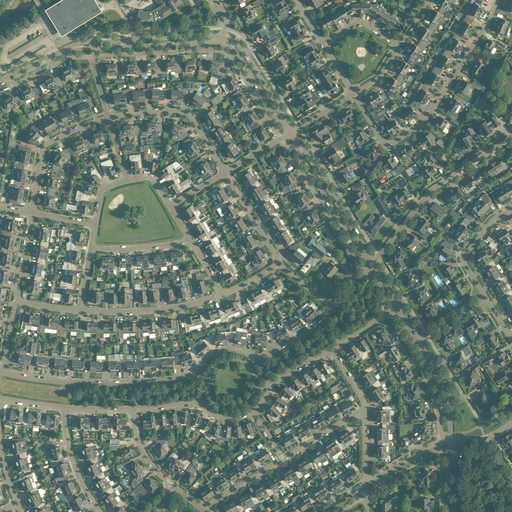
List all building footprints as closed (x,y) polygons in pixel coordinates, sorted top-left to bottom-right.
[(102,12),(101,12),(94,0),(61,0),(50,8),(52,12),(51,13),(53,16),(54,15),(64,31),(72,26),(74,29),(102,12)] [(182,3),(180,0),(121,0),(124,4),(130,0),(155,0),(160,7),(152,12),(150,12),(143,12),(143,10),(139,10),(139,15),(137,15),(138,24),(153,23),(161,23),(160,17),(161,17),(162,18),(174,11),(175,11),(177,10),(176,7),(182,3)] [(269,0),(271,3),(272,2),(276,8),(285,2),(284,0),(269,0)] [(310,0),(308,2),(310,6),(314,4),(316,8),(323,4),(320,0),(310,0)] [(368,12),(370,4),(371,0),(368,0),(366,0),(364,1),(360,1),(360,4),(360,13),(363,13),(363,12),(368,12)] [(446,0),(440,0),(439,3),(443,4),(441,8),(447,12),(451,6),(448,4),(450,2),(446,0)] [(470,4),(469,6),(471,7),(473,8),(473,9),(481,13),(482,13),(484,9),(484,8),(480,6),(482,1),(479,0),(474,0),(472,5),(470,4)] [(287,5),(285,2),(276,8),(280,15),(277,17),(279,21),(288,16),(286,12),(285,10),(288,8),(286,6),(287,5)] [(353,12),(351,4),(350,2),(348,2),(343,5),(342,7),(343,9),(347,16),(353,12)] [(378,9),(380,6),(380,5),(377,3),(376,4),(375,4),(374,4),(373,4),(372,5),(370,4),(368,12),(374,16),(378,9)] [(360,13),(360,4),(351,4),(353,12),(358,12),(358,13),(360,13)] [(380,19),(384,13),(381,11),(383,8),(380,6),(378,9),(374,16),(376,17),(380,19)] [(473,8),(471,7),(466,16),(473,20),(475,16),(479,18),(481,13),(473,9),(473,8)] [(443,18),(447,12),(441,8),(438,12),(435,10),(432,15),(440,19),(441,17),(443,18)] [(343,9),(337,13),(341,19),(347,16),(343,9)] [(248,10),(247,10),(243,13),(244,15),(243,16),(243,17),(242,18),(244,21),(245,20),(246,22),(249,20),(250,19),(252,18),(253,19),(255,17),(251,10),(249,11),(248,10)] [(341,19),(337,13),(331,17),(334,23),(335,23),(337,22),(341,19)] [(386,23),(390,16),(390,17),(384,13),(380,19),(386,23),(387,23),(386,23)] [(445,22),(440,20),(440,19),(432,15),(429,19),(433,22),(430,25),(437,29),(440,24),(443,26),(443,25),(445,22)] [(334,23),(330,16),(324,20),(320,23),(324,28),(327,27),(326,26),(327,25),(328,26),(334,23)] [(397,20),(393,17),(390,16),(386,23),(387,23),(393,26),(394,25),(395,26),(394,27),(397,28),(400,23),(396,20),(397,20)] [(470,24),(473,20),(466,16),(466,17),(463,23),(465,24),(463,27),(471,31),(474,27),(470,24)] [(509,21),(508,21),(503,19),(502,22),(501,22),(499,26),(496,31),(503,34),(502,35),(506,36),(509,27),(507,26),(509,21)] [(301,28),(299,24),(298,25),(296,21),(291,24),(289,20),(282,25),(286,32),(291,29),(293,33),(301,28)] [(261,25),(256,28),(252,31),(252,32),(252,33),(253,35),(254,36),(255,36),(257,35),(259,38),(264,34),(266,33),(265,30),(264,31),(261,25)] [(433,35),(437,29),(430,25),(428,29),(424,27),(421,32),(429,36),(431,34),(433,35)] [(468,36),(471,31),(463,27),(462,29),(460,28),(456,34),(462,38),(465,34),(468,36)] [(303,31),(301,28),(293,33),(295,36),(294,37),(294,39),(292,40),(295,46),(302,42),(300,38),(305,35),(302,32),(303,31)] [(269,38),(277,33),(274,29),(267,34),(269,38)] [(429,36),(421,32),(418,36),(422,38),(420,42),(426,46),(430,40),(428,39),(429,36)] [(460,41),(462,38),(456,34),(452,40),(451,39),(450,39),(449,41),(453,43),(453,44),(460,48),(463,44),(460,41)] [(278,39),(276,36),(269,41),(271,44),(278,39)] [(502,52),(506,46),(498,41),(497,44),(491,40),(488,44),(487,43),(487,44),(486,44),(485,44),(484,44),(484,45),(484,46),(484,47),(485,47),(484,48),(487,50),(488,50),(491,52),(494,48),(493,48),(494,46),(496,48),(502,52)] [(422,52),(426,46),(420,42),(417,46),(414,44),(411,48),(411,49),(418,53),(420,51),(422,52)] [(268,44),(268,45),(263,47),(266,52),(265,52),(267,56),(268,56),(269,57),(271,56),(271,57),(274,55),(274,54),(273,51),(275,50),(272,45),(270,46),(269,46),(268,44)] [(458,53),(460,48),(453,44),(451,46),(449,45),(446,49),(445,51),(452,55),(454,51),(458,53)] [(313,48),(312,47),(309,49),(307,46),(302,49),(299,51),(302,56),(304,56),(306,55),(308,59),(315,54),(314,52),(315,51),(314,51),(314,50),(313,48)] [(419,57),(422,59),(423,56),(418,53),(411,49),(411,48),(410,48),(408,52),(408,53),(411,55),(409,59),(418,65),(419,62),(417,61),(419,57)] [(449,58),(452,55),(445,51),(441,57),(444,58),(442,61),(450,65),(453,61),(449,58)] [(276,64),(273,66),(276,71),(278,70),(280,74),(284,72),(284,71),(283,70),(284,69),(285,68),(283,65),(286,63),(285,61),(289,59),(293,56),(290,52),(290,53),(289,52),(286,54),(282,56),(278,59),(280,62),(276,64)] [(320,60),(319,59),(320,58),(318,56),(317,56),(315,54),(308,59),(310,62),(308,63),(308,65),(312,72),(315,70),(320,67),(317,62),(320,60)] [(450,65),(442,61),(437,58),(436,60),(438,62),(435,68),(441,72),(443,68),(447,70),(450,65)] [(408,70),(409,68),(412,69),(413,67),(415,68),(418,65),(409,59),(407,63),(403,61),(400,65),(400,66),(408,70)] [(191,61),(189,61),(185,61),(185,68),(185,72),(190,72),(190,70),(195,70),(195,64),(196,64),(195,60),(191,60),(191,61)] [(166,74),(166,71),(171,71),(170,61),(167,62),(165,62),(165,64),(160,65),(161,73),(161,76),(167,76),(166,74)] [(175,62),(173,62),(173,61),(170,61),(171,71),(175,71),(176,73),(181,72),(180,64),(176,64),(175,62)] [(213,72),(216,62),(213,61),(213,62),(211,61),(210,63),(205,62),(202,70),(207,72),(208,70),(213,72)] [(495,70),(497,66),(488,61),(485,65),(484,65),(479,61),(478,64),(476,64),(474,67),(475,68),(473,71),(478,75),(481,71),(481,72),(483,68),(482,67),(483,66),(487,69),(489,66),(495,70)] [(151,72),(150,62),(147,63),(145,63),(145,65),(141,66),(141,74),(146,74),(146,72),(151,72)] [(161,73),(160,65),(156,65),(156,63),(154,63),(154,62),(150,62),(151,72),(156,72),(156,74),(161,73)] [(224,76),(229,70),(228,69),(220,67),(221,65),(219,64),(219,63),(216,62),(213,72),(211,75),(215,77),(217,74),(221,76),(221,75),(224,76)] [(131,73),(131,63),(127,64),(125,64),(125,66),(121,67),(121,75),(126,75),(126,73),(131,73)] [(141,74),(141,66),(136,66),(136,64),(134,64),(134,63),(131,63),(131,73),(136,73),(136,75),(141,74)] [(117,76),(116,67),(116,65),(111,65),(109,65),(105,65),(106,69),(106,74),(111,74),(111,76),(117,76)] [(400,66),(400,65),(397,69),(398,70),(397,70),(401,72),(398,76),(405,80),(409,74),(411,76),(412,73),(408,70),(400,66)] [(78,76),(77,74),(75,71),(74,71),(73,70),(72,70),(71,68),(69,69),(69,68),(66,70),(70,79),(72,82),(73,82),(76,80),(78,79),(77,77),(78,77),(78,76)] [(439,75),(441,72),(435,68),(431,74),(433,75),(432,77),(439,82),(442,78),(439,75)] [(321,69),(317,72),(312,75),(315,80),(318,77),(323,85),(331,80),(328,76),(329,75),(326,70),(323,72),(321,69)] [(70,79),(66,70),(63,71),(63,72),(61,73),(62,75),(58,76),(62,84),(66,82),(66,81),(70,79)] [(62,84),(58,76),(54,78),(53,77),(51,78),(51,77),(48,78),(48,79),(52,87),(56,85),(57,89),(63,87),(62,84)] [(401,86),(405,80),(398,76),(396,80),(393,78),(390,82),(390,83),(397,87),(399,85),(401,86)] [(231,91),(238,87),(234,81),(235,80),(232,77),(229,79),(230,80),(225,83),(227,87),(226,88),(228,92),(231,90),(231,91)] [(291,77),(287,80),(283,82),(284,83),(283,83),(285,86),(287,89),(289,88),(291,91),(296,88),(293,85),(295,84),(291,77)] [(440,83),(439,82),(432,77),(430,80),(428,78),(424,85),(430,89),(433,85),(436,87),(437,86),(438,87),(440,83)] [(52,87),(48,79),(48,78),(45,80),(43,81),(44,83),(40,85),(41,87),(43,92),(44,93),(49,91),(48,89),(52,87)] [(337,89),(335,85),(334,83),(333,84),(331,80),(323,85),(325,88),(324,88),(328,94),(330,93),(331,94),(333,93),(335,93),(336,91),(337,90),(337,89)] [(467,94),(473,84),(468,82),(468,83),(465,81),(463,85),(461,85),(459,88),(460,89),(459,90),(462,92),(462,93),(464,94),(465,93),(467,94)] [(390,83),(390,82),(389,82),(386,86),(387,86),(387,87),(390,89),(388,93),(394,97),(398,91),(396,90),(397,87),(390,83)] [(476,82),(474,86),(481,90),(484,87),(476,82)] [(428,92),(430,89),(424,85),(419,93),(421,94),(429,99),(432,95),(428,92)] [(30,87),(28,88),(25,89),(26,90),(30,98),(34,96),(35,98),(39,95),(39,94),(37,89),(36,87),(31,89),(30,87)] [(139,101),(138,92),(135,92),(135,90),(133,88),(128,89),(129,97),(133,97),(133,99),(133,101),(139,101)] [(30,98),(26,90),(25,89),(23,91),(21,92),(22,94),(18,96),(21,104),(26,102),(27,103),(31,101),(30,98)] [(129,97),(128,89),(123,90),(121,92),(122,94),(119,95),(121,103),(127,102),(126,100),(125,98),(129,97)] [(144,96),(148,95),(148,89),(143,90),(144,91),(138,92),(139,101),(145,100),(145,98),(144,96)] [(158,100),(158,91),(152,91),(152,89),(148,89),(148,95),(152,95),(152,97),(152,100),(158,100)] [(163,95),(167,95),(167,89),(163,89),(163,90),(158,91),(158,100),(164,99),(164,97),(163,97),(163,95)] [(177,100),(177,91),(172,91),(172,89),(167,89),(167,95),(171,95),(171,97),(170,100),(177,100)] [(180,90),(180,91),(177,91),(177,100),(183,100),(183,98),(182,98),(183,96),(186,96),(188,90),(180,90)] [(200,97),(203,94),(198,91),(192,100),(191,99),(190,101),(195,105),(200,97)] [(244,96),(242,94),(241,96),(238,91),(231,96),(233,101),(235,100),(237,104),(246,99),(244,96)] [(315,92),(312,94),(310,91),(305,94),(306,96),(300,100),(301,101),(296,104),(299,108),(302,107),(302,108),(305,106),(306,109),(313,106),(313,105),(315,104),(314,102),(319,99),(315,92)] [(114,94),(109,95),(110,101),(114,100),(115,102),(114,102),(115,105),(121,103),(119,95),(118,92),(113,93),(114,94)] [(388,100),(387,98),(384,94),(381,95),(382,96),(381,97),(378,92),(373,95),(378,103),(381,108),(382,107),(383,105),(382,104),(388,100)] [(210,101),(209,98),(203,94),(200,97),(195,105),(200,108),(201,106),(205,101),(207,103),(210,101)] [(373,95),(373,94),(369,97),(369,98),(368,98),(371,102),(370,103),(373,109),(377,107),(376,104),(378,103),(373,95)] [(426,104),(429,99),(421,94),(419,97),(417,95),(413,101),(413,102),(419,107),(419,106),(422,102),(426,104)] [(21,104),(18,96),(13,98),(13,96),(10,97),(7,98),(12,107),(16,105),(17,106),(21,104)] [(12,107),(7,98),(5,99),(5,100),(3,101),(4,103),(0,104),(0,105),(2,109),(3,113),(8,110),(7,109),(12,107)] [(89,107),(93,106),(90,98),(86,99),(87,101),(83,103),(83,102),(82,102),(86,113),(91,111),(91,109),(90,109),(89,107)] [(450,109),(447,113),(453,116),(455,112),(459,105),(462,106),(465,101),(464,100),(460,98),(458,101),(455,99),(454,101),(452,100),(451,101),(449,104),(451,105),(449,109),(450,109)] [(248,103),(247,102),(247,101),(246,99),(237,104),(240,108),(238,109),(241,113),(249,109),(246,105),(248,103)] [(86,113),(82,102),(77,103),(77,100),(73,102),(73,104),(72,105),(73,106),(75,112),(79,111),(80,113),(79,113),(80,115),(86,113)] [(415,111),(419,107),(413,102),(408,107),(409,109),(407,111),(413,117),(418,114),(415,111)] [(489,103),(484,108),(487,111),(489,110),(493,115),(497,111),(489,103)] [(75,112),(73,106),(69,108),(68,107),(63,109),(65,112),(68,120),(74,118),(73,116),(72,116),(72,114),(75,112)] [(413,117),(407,111),(404,107),(401,109),(403,111),(398,116),(403,122),(407,118),(409,121),(413,117)] [(254,113),(253,111),(251,112),(249,109),(241,113),(244,117),(245,117),(248,121),(256,116),(254,113)] [(354,118),(353,116),(354,115),(352,113),(353,112),(353,111),(353,110),(352,110),(351,110),(350,111),(349,110),(344,113),(341,115),(342,116),(338,119),(342,124),(345,122),(345,121),(348,119),(349,121),(354,118)] [(207,120),(214,115),(211,111),(206,114),(205,114),(203,115),(207,120)] [(68,120),(65,112),(60,114),(59,113),(55,115),(58,120),(61,119),(62,121),(63,123),(68,120)] [(54,122),(58,120),(55,115),(51,117),(52,118),(47,121),(52,129),(57,126),(56,124),(55,124),(54,122)] [(221,123),(220,123),(218,119),(217,120),(214,115),(207,120),(210,125),(212,124),(211,124),(213,123),(215,126),(221,123)] [(495,115),(490,119),(491,121),(488,123),(486,121),(484,119),(478,123),(480,125),(479,126),(481,129),(480,129),(480,130),(479,131),(483,136),(484,135),(485,136),(487,135),(487,136),(492,133),(491,132),(493,131),(491,128),(495,126),(496,127),(501,124),(500,123),(501,122),(498,119),(497,119),(495,115)] [(248,121),(244,123),(250,132),(250,131),(251,132),(252,131),(260,127),(257,121),(258,120),(257,119),(258,118),(256,116),(248,121)] [(402,122),(403,122),(398,116),(397,116),(391,120),(393,122),(390,123),(395,131),(400,128),(398,125),(402,122)] [(448,121),(446,120),(442,117),(439,123),(438,122),(435,127),(439,130),(442,132),(443,130),(445,128),(446,127),(445,126),(448,121)] [(452,119),(450,122),(457,127),(459,123),(452,119)] [(52,129),(47,121),(42,124),(46,130),(45,130),(46,132),(52,129)] [(395,131),(390,123),(389,121),(387,123),(383,125),(386,129),(384,131),(386,135),(390,133),(391,134),(392,134),(396,132),(395,131)] [(151,131),(151,122),(148,122),(146,123),(146,125),(141,125),(141,134),(142,136),(146,136),(146,132),(151,131)] [(161,132),(161,124),(156,124),(156,122),(154,122),(151,122),(151,131),(152,135),(156,135),(156,133),(161,132)] [(217,136),(224,132),(223,129),(224,125),(222,122),(220,123),(221,123),(215,126),(217,129),(216,130),(215,130),(213,131),(217,136)] [(174,134),(178,125),(176,124),(175,124),(173,123),(172,125),(170,124),(166,124),(165,131),(169,133),(170,132),(174,134)] [(131,124),(129,125),(129,124),(126,125),(128,134),(133,133),(133,135),(138,134),(136,126),(132,126),(131,124)] [(313,133),(313,134),(313,135),(314,135),(316,135),(317,138),(325,133),(326,136),(329,134),(328,132),(329,132),(330,129),(329,128),(331,127),(329,124),(325,127),(324,126),(319,129),(318,129),(313,132),(313,133)] [(31,128),(33,130),(29,134),(36,140),(40,135),(38,134),(36,133),(39,130),(34,125),(31,128)] [(128,134),(126,125),(123,125),(123,126),(121,126),(121,127),(118,128),(119,135),(120,134),(120,135),(119,135),(120,137),(123,137),(123,135),(128,134)] [(183,128),(181,127),(178,125),(174,134),(178,136),(177,138),(181,140),(187,135),(184,131),(182,130),(183,128)] [(460,146),(463,151),(466,149),(466,150),(467,149),(468,149),(469,149),(470,149),(471,149),(471,148),(472,148),(472,147),(472,146),(473,145),(470,141),(472,139),(470,136),(475,133),(470,127),(465,130),(469,135),(460,140),(462,144),(460,146)] [(257,130),(253,132),(254,134),(257,138),(258,137),(261,142),(258,143),(259,146),(265,143),(263,140),(266,139),(269,137),(267,134),(266,132),(263,128),(261,129),(258,131),(257,130)] [(365,135),(363,131),(360,132),(360,131),(357,133),(356,130),(345,137),(348,141),(356,136),(360,143),(361,144),(358,146),(360,149),(366,145),(364,142),(365,142),(366,142),(369,141),(368,140),(369,140),(366,135),(365,135)] [(101,131),(99,132),(96,133),(99,142),(104,140),(104,142),(107,141),(105,135),(104,136),(103,134),(102,134),(101,131)] [(231,139),(228,135),(227,136),(224,132),(217,136),(220,142),(222,140),(221,140),(223,139),(225,142),(231,139)] [(99,142),(96,133),(93,134),(91,135),(92,137),(87,138),(91,146),(95,145),(95,143),(99,142)] [(334,140),(329,134),(326,136),(325,133),(317,138),(319,141),(321,140),(322,142),(324,141),(326,145),(334,140)] [(36,140),(29,134),(26,137),(24,136),(19,141),(29,144),(30,142),(30,143),(32,144),(36,140)] [(429,134),(425,136),(423,138),(424,139),(422,140),(422,139),(419,141),(418,142),(422,148),(427,145),(428,147),(436,143),(432,136),(431,137),(429,134)] [(91,146),(87,138),(83,140),(82,138),(80,139),(77,140),(81,149),(83,152),(87,150),(87,148),(91,146)] [(227,153),(234,148),(232,145),(234,144),(234,142),(232,138),(231,139),(225,142),(227,146),(226,147),(225,146),(223,147),(227,153)] [(343,138),(335,143),(331,145),(333,149),(332,150),(332,151),(327,154),(330,159),(331,158),(333,163),(334,162),(335,163),(341,159),(339,155),(336,150),(347,144),(343,138)] [(195,143),(194,143),(193,142),(191,143),(189,139),(182,143),(184,148),(186,147),(188,151),(197,146),(195,143)] [(446,145),(439,139),(437,142),(444,148),(446,145)] [(69,147),(67,148),(71,154),(73,154),(73,155),(78,152),(77,151),(81,149),(77,140),(74,141),(75,142),(73,143),(74,145),(69,147)] [(30,152),(28,151),(28,152),(26,151),(27,148),(19,146),(17,155),(29,158),(30,152)] [(199,151),(198,149),(198,148),(197,146),(188,151),(191,155),(189,156),(192,160),(200,156),(197,152),(199,151)] [(375,148),(374,149),(373,146),(365,151),(369,158),(372,162),(376,160),(375,159),(378,157),(376,153),(377,153),(376,151),(377,151),(375,148)] [(411,154),(415,151),(411,146),(407,149),(406,148),(405,147),(403,149),(403,150),(402,151),(401,152),(404,157),(403,157),(405,160),(412,156),(411,154)] [(235,159),(242,154),(240,150),(238,151),(236,147),(234,148),(227,153),(230,158),(232,157),(231,156),(233,155),(235,159)] [(57,154),(56,156),(64,162),(66,158),(68,159),(70,155),(71,154),(67,148),(66,149),(62,151),(61,153),(59,152),(58,154),(57,154)] [(365,155),(364,153),(362,150),(355,154),(358,159),(365,155)] [(144,153),(144,159),(146,159),(145,167),(149,168),(149,169),(151,169),(155,170),(155,169),(156,169),(158,160),(153,159),(153,155),(147,154),(144,153)] [(142,167),(140,154),(134,155),(129,156),(131,169),(132,169),(132,170),(139,169),(139,168),(142,167)] [(17,155),(16,161),(18,161),(17,165),(23,166),(24,162),(26,163),(28,164),(29,158),(17,155)] [(275,165),(283,160),(282,157),(281,157),(280,155),(277,157),(277,156),(275,157),(274,156),(269,159),(271,162),(272,161),(275,165)] [(432,155),(422,161),(427,169),(423,171),(426,176),(426,177),(428,180),(431,178),(430,177),(434,175),(433,173),(437,171),(431,163),(432,163),(436,161),(432,155)] [(64,162),(56,156),(54,159),(53,161),(55,162),(53,164),(52,169),(60,170),(62,167),(61,166),(64,162)] [(396,163),(394,160),(393,159),(392,159),(391,157),(390,158),(389,157),(388,158),(388,159),(385,161),(386,161),(384,163),(383,163),(383,164),(383,165),(382,165),(384,168),(385,167),(387,171),(397,166),(395,164),(396,163)] [(357,161),(355,158),(346,163),(348,167),(357,161)] [(207,163),(205,161),(204,163),(201,159),(197,161),(194,163),(197,168),(198,167),(200,171),(209,166),(207,163)] [(109,160),(100,163),(104,175),(108,174),(108,176),(115,173),(114,173),(115,172),(111,160),(109,160)] [(285,164),(284,163),(285,162),(283,160),(275,165),(277,169),(276,170),(279,174),(286,169),(284,166),(285,164)] [(500,162),(499,160),(495,163),(494,162),(493,162),(492,162),(491,162),(490,163),(490,164),(491,164),(490,165),(489,165),(489,166),(486,168),(489,172),(491,174),(498,170),(499,173),(508,167),(503,160),(500,162)] [(181,165),(178,167),(175,169),(172,164),(160,171),(160,172),(159,173),(162,176),(163,178),(164,178),(166,180),(178,173),(180,172),(184,169),(181,165)] [(408,179),(410,178),(409,177),(420,170),(416,164),(404,172),(408,179)] [(23,170),(23,166),(17,165),(14,165),(13,170),(14,170),(13,174),(14,174),(17,175),(26,176),(27,170),(25,170),(23,170)] [(395,170),(398,174),(404,170),(401,165),(397,167),(398,168),(395,170)] [(102,177),(94,166),(89,170),(91,174),(88,177),(90,180),(94,184),(95,184),(98,182),(100,180),(99,179),(102,177)] [(209,173),(208,172),(211,171),(210,169),(210,168),(209,166),(200,171),(199,172),(201,176),(202,176),(203,178),(208,175),(208,174),(209,173)] [(347,167),(344,169),(340,172),(342,175),(341,176),(343,179),(345,184),(350,180),(351,181),(354,179),(347,167)] [(244,175),(241,177),(244,182),(254,175),(250,168),(243,172),(244,175)] [(292,174),(291,174),(290,172),(288,173),(286,169),(279,174),(281,178),(283,178),(285,182),(294,176),(292,174)] [(57,183),(58,178),(60,178),(60,173),(57,173),(52,172),(51,177),(49,176),(48,178),(47,181),(57,183)] [(180,177),(178,173),(166,180),(168,183),(166,184),(170,189),(179,184),(176,179),(180,177)] [(25,182),(26,176),(17,175),(14,174),(13,179),(15,180),(14,184),(20,185),(21,181),(23,182),(25,182)] [(467,180),(464,182),(466,185),(467,185),(469,188),(475,184),(476,185),(478,183),(481,189),(489,184),(485,177),(481,179),(478,174),(473,176),(471,177),(471,178),(467,181),(467,180)] [(253,186),(259,183),(254,175),(244,182),(247,186),(252,183),(253,186)] [(297,186),(294,182),(296,181),(295,179),(294,176),(285,182),(280,185),(283,189),(286,187),(289,191),(297,186)] [(192,182),(189,177),(186,179),(179,184),(170,189),(170,190),(171,189),(172,190),(172,191),(174,194),(173,194),(173,195),(182,189),(181,187),(188,183),(189,184),(192,183),(192,182)] [(408,184),(405,180),(404,177),(397,182),(403,191),(402,192),(402,193),(398,195),(398,194),(393,197),(396,201),(394,202),(396,205),(402,202),(403,203),(404,203),(405,202),(406,201),(407,201),(407,200),(407,199),(411,197),(408,192),(407,192),(406,191),(407,190),(406,189),(405,190),(404,188),(404,187),(408,184)] [(56,188),(57,183),(47,181),(47,184),(47,187),(49,187),(48,191),(57,193),(58,188),(56,188)] [(360,181),(353,186),(358,193),(356,194),(357,196),(354,197),(358,204),(361,202),(361,203),(365,200),(367,199),(364,193),(365,192),(363,189),(362,187),(363,186),(360,181)] [(19,189),(20,185),(14,184),(10,183),(9,188),(15,189),(14,194),(23,195),(24,189),(21,189),(19,189)] [(263,190),(259,183),(253,186),(255,189),(250,191),(253,196),(261,192),(263,190)] [(91,195),(92,193),(92,188),(82,186),(81,191),(77,190),(76,196),(89,198),(90,195),(91,195)] [(217,198),(225,193),(226,192),(224,189),(223,190),(222,189),(218,191),(216,188),(209,193),(211,196),(212,195),(215,194),(217,198)] [(462,196),(464,194),(460,188),(457,189),(456,188),(453,190),(452,189),(449,191),(450,192),(445,195),(446,196),(445,196),(447,199),(448,199),(450,203),(456,199),(456,200),(462,196)] [(510,196),(505,189),(498,192),(496,189),(490,192),(492,196),(495,201),(499,198),(501,201),(505,199),(506,199),(508,198),(508,197),(510,196)] [(267,194),(264,190),(263,190),(261,192),(253,196),(254,197),(253,197),(255,200),(256,200),(256,201),(261,198),(262,201),(268,198),(266,195),(267,194)] [(295,193),(292,195),(294,199),(295,198),(298,203),(307,198),(305,195),(304,195),(303,193),(301,194),(299,190),(295,193)] [(54,198),(56,198),(57,193),(48,191),(47,196),(45,196),(45,198),(44,198),(44,201),(54,202),(54,198)] [(21,201),(23,195),(14,194),(11,193),(10,198),(9,203),(10,203),(17,204),(17,200),(19,200),(19,201),(21,201)] [(220,207),(225,204),(223,201),(228,198),(225,193),(217,198),(220,203),(218,204),(212,208),(214,211),(216,209),(220,207)] [(491,201),(487,193),(481,197),(483,200),(477,206),(484,213),(489,207),(487,204),(488,203),(491,201)] [(90,201),(89,201),(89,198),(76,196),(75,200),(80,200),(79,206),(89,208),(90,201)] [(270,206),(272,205),(269,200),(271,199),(269,196),(269,197),(262,201),(264,203),(259,206),(262,211),(270,206)] [(298,203),(295,205),(298,209),(299,208),(302,212),(309,207),(307,204),(309,202),(308,201),(308,200),(307,198),(298,203)] [(388,211),(380,198),(376,201),(384,214),(388,211)] [(188,216),(196,211),(203,207),(206,205),(204,202),(202,200),(200,201),(201,203),(193,208),(192,206),(183,211),(183,212),(184,211),(186,214),(187,214),(188,216)] [(53,207),(54,202),(44,201),(43,204),(44,204),(43,206),(47,207),(46,208),(48,208),(48,210),(54,211),(54,207),(53,207)] [(429,211),(428,211),(431,213),(430,214),(433,216),(434,216),(436,218),(441,212),(444,214),(445,215),(449,209),(449,208),(445,205),(443,208),(436,203),(434,206),(433,205),(431,208),(430,208),(428,210),(429,211)] [(484,214),(483,213),(484,213),(477,206),(474,203),(471,207),(472,208),(468,212),(467,211),(464,214),(472,220),(474,217),(475,216),(478,219),(481,216),(482,216),(484,214)] [(88,214),(89,208),(79,206),(70,205),(70,204),(67,204),(66,210),(69,210),(69,208),(78,210),(77,213),(88,214)] [(232,205),(231,204),(227,207),(225,204),(220,207),(222,210),(221,211),(224,215),(225,215),(227,213),(234,209),(234,208),(235,208),(233,204),(232,205)] [(278,208),(276,209),(273,204),(272,205),(270,206),(262,211),(263,211),(262,212),(264,215),(265,215),(265,216),(270,213),(271,215),(277,212),(279,211),(278,208)] [(309,207),(302,212),(305,216),(303,218),(305,222),(317,214),(315,212),(314,210),(312,211),(309,207)] [(236,209),(235,209),(234,209),(227,213),(225,215),(229,222),(235,219),(233,216),(237,213),(237,212),(238,212),(236,209)] [(193,224),(206,216),(205,215),(204,213),(199,216),(196,211),(188,216),(187,217),(189,220),(190,222),(191,222),(193,224)] [(271,226),(279,221),(276,216),(279,215),(277,212),(271,215),(273,218),(268,221),(271,226)] [(317,214),(305,222),(308,226),(310,225),(311,227),(308,228),(311,233),(317,229),(316,227),(320,224),(317,220),(319,219),(318,217),(319,217),(317,214)] [(379,214),(376,217),(371,223),(367,220),(364,224),(375,233),(378,230),(377,229),(379,226),(379,227),(385,219),(379,214)] [(203,223),(207,220),(209,219),(207,215),(206,216),(193,224),(196,229),(195,229),(197,232),(197,233),(206,228),(203,223)] [(18,223),(18,221),(13,220),(13,217),(7,216),(6,219),(5,219),(4,224),(8,225),(18,227),(18,223)] [(430,223),(428,221),(424,218),(423,219),(422,219),(420,221),(416,226),(420,229),(419,230),(423,233),(426,229),(427,228),(429,225),(428,225),(430,223)] [(470,222),(466,219),(465,218),(460,224),(461,226),(462,227),(459,230),(465,235),(466,235),(468,233),(468,232),(470,230),(466,227),(468,224),(468,225),(470,222)] [(242,220),(241,219),(236,222),(235,219),(229,222),(231,225),(233,224),(236,228),(244,224),(244,223),(242,220)] [(280,230),(286,227),(284,224),(282,225),(279,221),(271,226),(274,230),(279,228),(280,230)] [(434,222),(431,225),(438,231),(441,227),(434,222)] [(244,224),(236,228),(234,230),(237,234),(239,237),(244,234),(242,231),(247,229),(246,227),(247,227),(245,224),(244,224)] [(17,230),(18,227),(8,225),(7,228),(5,228),(4,233),(10,234),(11,231),(16,232),(16,230),(17,230)] [(50,232),(50,229),(42,227),(42,228),(42,229),(39,229),(38,229),(38,233),(39,233),(38,234),(51,237),(52,232),(50,232)] [(288,236),(285,231),(287,229),(286,227),(280,230),(282,233),(277,236),(280,240),(288,236)] [(203,240),(216,233),(214,229),(209,232),(206,228),(197,233),(197,232),(197,233),(200,239),(201,238),(203,240)] [(465,236),(465,235),(459,230),(459,231),(456,229),(450,235),(451,236),(448,240),(450,241),(454,244),(456,242),(458,243),(459,243),(460,241),(461,241),(463,239),(466,236),(465,236)] [(500,241),(510,235),(507,230),(504,232),(503,229),(497,233),(498,235),(496,237),(499,241),(500,241)] [(83,240),(84,234),(84,233),(74,231),(73,234),(65,232),(65,230),(62,230),(61,236),(73,238),(83,240)] [(15,240),(14,240),(15,238),(10,237),(10,234),(4,233),(3,236),(6,237),(5,242),(15,244),(15,240)] [(216,244),(213,239),(218,236),(216,233),(203,240),(204,243),(203,244),(207,249),(216,244)] [(50,242),(51,237),(47,236),(38,234),(38,235),(37,235),(37,238),(38,238),(37,240),(43,241),(42,244),(48,245),(49,242),(50,242)] [(251,235),(250,234),(246,237),(244,234),(239,237),(240,241),(243,239),(245,244),(253,239),(253,238),(254,238),(252,235),(251,235)] [(417,243),(419,241),(418,240),(418,239),(416,237),(412,234),(410,237),(409,236),(406,240),(407,240),(404,244),(405,244),(406,245),(408,247),(409,247),(412,249),(415,246),(417,243)] [(510,235),(500,241),(502,245),(500,247),(502,250),(504,249),(510,245),(508,242),(511,239),(511,238),(511,239),(511,238),(511,236),(511,235),(510,236),(510,235)] [(290,245),(295,242),(292,237),(290,239),(288,236),(280,240),(283,245),(288,242),(290,245)] [(82,244),(83,240),(73,238),(72,243),(66,242),(66,246),(67,246),(80,249),(81,246),(82,246),(82,244)] [(312,238),(307,244),(316,251),(312,255),(317,259),(320,255),(323,257),(328,251),(312,238)] [(245,244),(243,245),(248,253),(253,249),(252,247),(256,244),(253,239),(245,244)] [(420,241),(420,242),(426,247),(429,244),(422,239),(420,241)] [(1,247),(1,250),(7,251),(8,248),(13,249),(13,247),(14,247),(15,244),(5,242),(2,241),(1,247)] [(453,246),(449,243),(446,241),(444,242),(443,241),(439,246),(442,249),(443,250),(441,253),(442,254),(441,255),(441,258),(446,258),(446,257),(447,258),(450,255),(451,256),(453,253),(450,250),(450,249),(451,249),(453,246)] [(300,246),(296,243),(289,247),(291,251),(292,251),(294,253),(290,257),(299,264),(301,262),(303,260),(303,259),(304,257),(296,250),(300,246)] [(48,248),(48,245),(42,244),(41,247),(36,246),(35,246),(35,250),(35,251),(44,253),(48,254),(49,248),(48,248)] [(224,250),(222,246),(219,249),(216,244),(207,249),(210,253),(210,252),(213,257),(224,250)] [(79,252),(80,249),(67,246),(66,250),(70,251),(69,257),(80,258),(81,252),(79,252)] [(7,254),(7,251),(1,250),(0,249),(0,253),(0,254),(0,258),(2,259),(12,261),(12,257),(11,257),(12,255),(7,254)] [(262,254),(260,249),(255,252),(253,249),(248,253),(253,260),(255,259),(262,254)] [(398,268),(405,264),(402,259),(407,254),(400,249),(394,256),(393,257),(392,260),(394,261),(395,263),(395,264),(397,268),(398,267),(398,268)] [(478,253),(480,255),(477,257),(480,261),(488,256),(484,249),(478,253)] [(226,260),(223,255),(226,253),(224,250),(213,257),(215,259),(213,260),(217,266),(217,265),(226,260)] [(43,257),(44,253),(35,251),(35,252),(34,252),(34,255),(34,257),(39,258),(39,261),(45,262),(47,262),(48,259),(47,257),(43,257)] [(182,252),(180,252),(180,251),(176,252),(178,261),(185,260),(185,262),(184,253),(183,253),(184,254),(182,254),(182,252)] [(178,261),(176,252),(172,252),(172,253),(170,253),(171,259),(168,259),(169,265),(172,265),(173,266),(178,265),(178,261)] [(154,261),(151,261),(152,268),(155,267),(155,268),(161,267),(159,254),(155,255),(153,256),(154,261)] [(163,254),(159,254),(161,267),(166,266),(169,265),(168,259),(165,260),(165,254),(163,254)] [(253,264),(253,265),(254,265),(254,266),(254,267),(255,267),(256,267),(257,267),(258,269),(264,266),(261,262),(265,259),(265,258),(266,258),(264,254),(263,255),(263,254),(255,259),(257,262),(254,263),(254,264),(253,264)] [(137,262),(134,263),(134,269),(138,269),(138,270),(143,270),(143,268),(142,256),(138,256),(138,257),(136,257),(137,262)] [(152,268),(151,261),(148,262),(148,256),(146,256),(142,256),(143,268),(148,268),(152,268)] [(489,266),(494,262),(492,258),(489,259),(488,257),(488,256),(480,261),(480,262),(480,261),(483,266),(488,263),(489,266)] [(79,265),(79,263),(80,258),(69,257),(68,262),(64,261),(63,265),(77,268),(77,265),(79,265)] [(114,258),(112,258),(112,257),(108,257),(108,270),(113,270),(117,270),(117,263),(114,263),(114,258)] [(125,267),(125,257),(121,257),(121,258),(119,258),(120,263),(117,263),(117,270),(120,270),(120,267),(125,267)] [(129,257),(125,257),(125,267),(126,270),(134,270),(134,269),(134,263),(131,263),(131,257),(129,258),(129,257)] [(11,264),(12,261),(2,259),(1,264),(0,263),(0,267),(4,268),(4,265),(10,266),(10,264),(11,264)] [(223,273),(234,266),(232,263),(229,265),(226,260),(217,265),(220,269),(223,273)] [(45,265),(45,262),(39,261),(38,264),(33,263),(32,268),(41,270),(42,265),(45,265)] [(496,261),(494,262),(489,266),(491,268),(486,271),(489,276),(499,270),(496,265),(497,265),(498,263),(496,261)] [(337,269),(333,265),(331,264),(324,272),(326,274),(330,277),(337,269)] [(76,271),(77,268),(63,265),(62,265),(62,269),(67,270),(66,275),(76,277),(77,271),(76,271)] [(238,271),(235,267),(234,266),(223,273),(225,276),(224,277),(227,283),(228,282),(228,283),(236,278),(234,273),(238,271)] [(441,270),(440,270),(442,273),(441,274),(444,280),(448,277),(449,277),(451,276),(452,276),(456,274),(453,269),(454,269),(454,268),(453,267),(453,266),(451,267),(450,266),(448,268),(447,266),(443,269),(441,270)] [(3,271),(4,268),(0,267),(0,276),(8,278),(9,274),(8,274),(9,272),(3,271)] [(40,275),(41,270),(32,268),(32,269),(31,269),(31,272),(31,273),(31,274),(36,275),(36,278),(42,279),(43,276),(40,275)] [(501,273),(499,270),(489,276),(492,281),(496,278),(498,280),(504,276),(502,273),(501,273)] [(416,282),(410,271),(403,275),(405,279),(404,280),(406,282),(406,283),(408,286),(409,286),(412,284),(412,285),(416,283),(415,282),(416,282)] [(200,272),(197,273),(199,282),(190,284),(192,290),(195,290),(196,293),(199,293),(206,291),(209,290),(208,286),(209,286),(206,282),(204,282),(203,280),(204,279),(200,272)] [(75,284),(76,277),(66,275),(65,281),(61,280),(60,282),(60,284),(73,287),(74,284),(75,284)] [(7,283),(7,281),(8,281),(8,278),(0,276),(0,284),(1,285),(1,282),(7,283)] [(181,287),(178,288),(180,298),(181,298),(185,298),(185,297),(186,296),(185,292),(186,292),(190,291),(186,276),(181,278),(183,286),(181,286),(181,287)] [(507,281),(504,276),(498,280),(499,283),(495,285),(498,290),(505,285),(504,283),(507,281)] [(38,287),(39,282),(42,282),(42,279),(36,278),(35,281),(30,280),(29,285),(38,287)] [(280,279),(277,280),(276,279),(271,283),(276,291),(282,288),(284,292),(287,290),(288,290),(280,278),(280,279)] [(146,302),(146,291),(141,291),(140,283),(134,284),(135,298),(139,298),(139,299),(140,303),(143,302),(143,303),(145,303),(145,302),(146,302)] [(162,296),(160,283),(155,284),(155,288),(153,288),(153,292),(150,292),(151,302),(152,302),(152,303),(155,302),(155,301),(157,301),(157,297),(162,296)] [(266,287),(263,289),(270,301),(274,299),(273,298),(278,295),(276,291),(271,283),(265,286),(266,287)] [(427,290),(425,286),(423,283),(413,289),(414,289),(415,292),(413,293),(414,293),(416,295),(415,296),(415,297),(416,298),(418,301),(420,303),(424,300),(428,298),(424,292),(427,290)] [(459,283),(455,286),(454,286),(452,283),(449,286),(451,289),(453,288),(456,294),(455,295),(459,301),(464,297),(462,294),(465,292),(463,289),(464,289),(462,286),(461,286),(459,283)] [(74,290),(73,289),(73,287),(60,284),(59,288),(64,289),(63,294),(73,296),(74,290)] [(42,288),(38,287),(29,285),(29,286),(28,286),(28,289),(28,290),(28,291),(31,291),(31,293),(30,293),(38,295),(39,291),(41,289),(42,288)] [(175,298),(174,289),(172,290),(172,289),(167,290),(167,285),(162,285),(163,289),(165,289),(166,300),(173,299),(175,298)] [(507,295),(511,291),(511,289),(508,290),(505,285),(498,290),(501,295),(505,292),(507,295)] [(133,299),(132,289),(129,289),(129,288),(124,288),(125,293),(121,293),(121,295),(121,297),(121,303),(122,303),(122,304),(128,304),(128,302),(130,302),(130,299),(133,299)] [(270,301),(263,289),(261,290),(260,289),(254,292),(259,302),(265,299),(267,303),(270,301)] [(117,303),(117,294),(116,294),(116,293),(113,293),(113,290),(105,290),(106,299),(110,299),(110,303),(112,303),(112,304),(113,305),(114,305),(115,304),(115,303),(117,303)] [(72,303),(73,297),(73,296),(63,294),(51,292),(50,298),(53,299),(53,297),(62,298),(61,301),(66,302),(66,303),(70,303),(70,302),(72,303)] [(103,299),(103,292),(93,292),(93,295),(92,295),(92,300),(93,300),(93,303),(100,303),(100,299),(103,299)] [(259,302),(254,292),(249,295),(249,297),(246,298),(250,307),(247,308),(249,312),(248,312),(249,313),(253,311),(253,310),(256,308),(254,305),(259,302)] [(243,310),(239,301),(239,302),(236,303),(236,301),(229,304),(233,314),(239,311),(241,315),(245,314),(248,312),(249,312),(247,308),(243,310)] [(311,301),(304,308),(305,309),(313,317),(317,314),(314,310),(317,307),(311,301)] [(428,307),(424,310),(426,312),(425,313),(426,313),(425,314),(426,315),(427,315),(427,316),(428,315),(429,318),(432,317),(432,318),(435,316),(435,315),(437,313),(434,309),(432,306),(435,304),(433,301),(426,305),(428,307)] [(233,314),(229,304),(223,306),(224,308),(221,309),(226,321),(229,320),(228,316),(233,314)] [(226,321),(221,309),(218,310),(218,308),(211,310),(215,320),(221,318),(222,323),(226,321)] [(301,312),(299,314),(303,319),(305,317),(309,321),(313,317),(305,309),(301,312)] [(215,320),(211,310),(205,312),(205,314),(203,315),(206,328),(210,326),(209,322),(215,320)] [(206,328),(203,315),(200,315),(199,314),(193,315),(195,326),(201,324),(202,328),(206,328)] [(296,315),(292,318),(299,328),(303,325),(300,321),(303,319),(299,314),(296,316),(296,315)] [(32,326),(34,316),(27,315),(27,316),(24,315),(21,329),(25,329),(26,325),(32,326)] [(195,326),(193,315),(187,317),(187,318),(184,319),(186,329),(186,332),(187,332),(190,331),(189,327),(195,326)] [(41,332),(43,319),(40,318),(40,317),(34,316),(32,326),(38,327),(37,331),(41,332)] [(294,332),(299,328),(292,318),(291,317),(287,321),(286,319),(283,321),(285,324),(289,329),(291,327),(294,332)] [(477,334),(473,328),(475,327),(475,328),(478,326),(482,324),(482,322),(483,322),(482,321),(483,320),(481,317),(480,318),(480,317),(478,318),(477,318),(476,317),(472,319),(473,320),(465,325),(468,329),(469,331),(470,332),(473,337),(477,334)] [(51,329),(53,319),(46,318),(46,319),(43,319),(41,332),(44,333),(45,328),(51,329)] [(286,330),(289,329),(285,324),(283,321),(282,318),(280,320),(284,327),(279,330),(284,338),(289,335),(286,330)] [(60,335),(62,321),(59,321),(59,320),(53,319),(51,329),(57,330),(56,336),(60,336),(60,335)] [(177,320),(174,321),(174,319),(167,320),(169,330),(175,330),(176,334),(179,334),(177,320)] [(71,331),(72,321),(65,320),(65,322),(62,321),(60,335),(64,335),(64,331),(71,331)] [(161,322),(158,322),(159,336),(160,342),(163,341),(163,336),(163,335),(169,334),(169,330),(167,320),(161,321),(161,322)] [(80,338),(81,323),(78,323),(78,322),(72,321),(71,331),(77,332),(76,338),(80,338)] [(90,333),(91,322),(84,322),(84,323),(81,323),(80,338),(84,338),(84,333),(90,333)] [(100,338),(100,324),(97,324),(97,323),(91,322),(90,333),(96,333),(96,338),(100,338)] [(149,332),(148,322),(142,322),(142,324),(139,324),(139,338),(143,337),(143,333),(149,332)] [(157,336),(159,336),(158,322),(155,323),(155,322),(148,322),(149,332),(149,334),(156,333),(156,336),(157,336)] [(110,334),(110,323),(103,323),(103,324),(100,324),(100,338),(104,338),(104,333),(110,334)] [(120,338),(120,324),(116,324),(116,323),(110,323),(110,334),(116,334),(116,338),(120,338)] [(127,338),(127,333),(129,333),(129,323),(123,323),(123,324),(122,324),(120,324),(120,338),(123,338),(127,338)] [(139,338),(139,324),(136,324),(136,323),(129,323),(129,333),(136,333),(136,338),(139,338)] [(382,328),(378,330),(377,330),(375,332),(374,332),(382,344),(389,340),(385,334),(387,333),(384,328),(382,329),(382,328)] [(251,340),(251,333),(251,331),(251,330),(247,330),(247,333),(241,332),(241,335),(239,344),(245,345),(246,340),(251,340)] [(284,338),(279,330),(275,333),(273,330),(269,332),(271,338),(276,336),(279,341),(284,338)] [(225,338),(230,338),(230,331),(224,332),(224,334),(219,335),(221,344),(227,343),(225,338)] [(239,344),(241,335),(241,332),(236,331),(230,331),(230,338),(235,337),(234,343),(239,344)] [(251,333),(251,340),(255,340),(255,345),(257,345),(257,346),(260,346),(260,345),(261,345),(260,336),(260,333),(260,332),(255,332),(255,331),(251,331),(251,333)] [(442,340),(440,341),(442,343),(443,343),(444,344),(445,344),(450,352),(454,349),(452,345),(449,341),(452,339),(458,336),(455,331),(447,336),(446,335),(445,336),(444,335),(441,337),(442,338),(441,339),(442,340)] [(266,339),(271,338),(269,332),(266,333),(261,333),(261,336),(260,336),(261,345),(266,345),(266,339)] [(221,344),(219,335),(218,333),(213,334),(208,337),(210,342),(215,340),(216,346),(221,344)] [(496,338),(495,336),(494,335),(487,339),(489,341),(486,342),(488,346),(489,346),(491,349),(494,347),(495,348),(498,346),(497,346),(499,344),(498,342),(499,341),(497,338),(496,338)] [(210,349),(206,345),(210,342),(208,337),(202,340),(204,342),(200,345),(205,352),(210,349)] [(363,340),(362,340),(359,341),(360,342),(358,343),(360,346),(356,349),(355,349),(359,354),(360,357),(363,355),(362,352),(363,351),(365,350),(367,353),(370,351),(367,347),(368,346),(367,344),(366,345),(363,340)] [(36,346),(36,343),(32,342),(31,353),(29,353),(26,352),(25,355),(24,365),(28,365),(28,364),(30,365),(30,360),(34,360),(35,354),(36,346)] [(205,352),(200,345),(198,343),(197,342),(193,345),(191,348),(194,354),(198,352),(201,356),(205,352)] [(359,354),(355,349),(356,349),(354,346),(353,346),(353,345),(350,347),(350,348),(349,349),(350,352),(346,355),(350,361),(353,359),(352,358),(354,357),(356,360),(361,357),(360,357),(359,354)] [(191,357),(194,354),(191,349),(191,348),(190,346),(188,348),(188,350),(190,353),(185,355),(188,364),(193,362),(191,357)] [(394,346),(390,349),(387,351),(391,358),(388,359),(390,363),(393,361),(396,360),(396,361),(399,359),(398,358),(401,357),(398,353),(399,353),(397,350),(396,350),(394,346)] [(455,360),(454,360),(457,364),(460,369),(462,368),(462,369),(463,368),(463,367),(465,366),(468,364),(466,360),(465,361),(464,360),(467,358),(466,357),(472,352),(469,346),(461,351),(463,354),(461,355),(461,354),(459,356),(455,358),(455,360)] [(43,358),(43,355),(44,355),(44,353),(39,353),(40,350),(35,349),(35,354),(34,360),(37,361),(36,366),(38,366),(37,367),(42,367),(43,358)] [(25,355),(26,352),(26,351),(20,350),(20,351),(17,351),(16,357),(19,358),(18,363),(20,363),(20,364),(24,365),(25,355)] [(188,364),(183,352),(183,351),(175,354),(175,356),(177,362),(181,361),(182,366),(188,364)] [(177,362),(175,356),(175,354),(174,352),(171,352),(172,357),(166,357),(167,360),(167,369),(173,368),(173,363),(177,362)] [(507,362),(510,360),(507,354),(506,355),(504,352),(498,356),(495,358),(496,361),(499,359),(503,365),(504,365),(508,363),(507,362)] [(60,370),(61,355),(57,355),(57,353),(52,353),(52,356),(51,363),(54,363),(54,368),(56,368),(56,369),(60,370)] [(70,356),(69,364),(72,365),(72,370),(74,370),(74,371),(78,371),(78,361),(79,357),(73,357),(73,354),(70,354),(70,356)] [(120,358),(114,359),(114,372),(118,372),(118,371),(120,371),(120,366),(123,366),(123,354),(120,354),(120,358)] [(132,363),(132,359),(127,359),(126,354),(123,354),(123,366),(123,367),(127,367),(127,372),(133,372),(132,363)] [(138,366),(141,366),(140,354),(137,355),(137,359),(132,359),(132,363),(133,372),(139,371),(138,366)] [(48,362),(51,363),(52,356),(44,355),(43,355),(42,367),(46,368),(46,367),(47,367),(48,362)] [(66,364),(69,364),(70,356),(61,355),(60,370),(64,370),(64,369),(66,369),(66,364)] [(110,372),(114,372),(114,359),(109,359),(109,356),(106,356),(105,356),(105,360),(105,366),(108,366),(108,371),(110,371),(110,372)] [(485,365),(494,360),(491,356),(483,361),(485,365)] [(167,360),(166,357),(158,358),(158,364),(161,364),(162,369),(167,369),(167,360)] [(150,370),(149,361),(149,358),(144,358),(144,359),(141,359),(141,366),(144,365),(145,371),(150,370)] [(155,364),(158,364),(158,358),(155,358),(155,361),(149,361),(150,370),(156,370),(155,364)] [(84,365),(87,366),(88,359),(84,359),(84,362),(78,361),(78,371),(82,371),(82,370),(84,370),(84,365)] [(96,372),(96,362),(91,362),(91,359),(88,359),(87,366),(90,366),(90,371),(92,371),(92,372),(96,372)] [(102,366),(105,366),(105,360),(96,359),(96,362),(96,372),(100,372),(100,371),(102,371),(102,366)] [(317,371),(321,378),(323,381),(326,380),(323,375),(325,374),(330,372),(330,373),(334,371),(331,365),(331,366),(328,367),(325,363),(324,363),(324,362),(321,364),(322,365),(320,366),(322,369),(317,371)] [(399,377),(400,379),(402,380),(404,379),(405,381),(412,377),(411,374),(412,374),(410,370),(408,371),(405,365),(395,371),(398,376),(399,375),(400,376),(399,377)] [(367,373),(361,376),(364,382),(374,375),(375,375),(373,372),(371,372),(370,371),(372,370),(370,367),(365,370),(367,373)] [(320,377),(321,378),(317,371),(316,368),(315,368),(314,368),(312,369),(312,370),(310,371),(312,374),(308,376),(307,376),(311,383),(314,388),(317,386),(315,384),(320,382),(318,378),(320,377)] [(478,379),(477,378),(478,377),(478,376),(478,375),(477,375),(477,374),(476,374),(475,374),(475,375),(473,371),(466,375),(470,381),(468,382),(470,386),(477,382),(476,380),(478,379)] [(511,372),(507,375),(506,374),(505,374),(503,372),(495,377),(499,384),(502,382),(502,381),(507,378),(510,383),(511,382),(511,372)] [(307,376),(308,376),(306,373),(305,374),(305,373),(302,375),(301,376),(302,379),(298,382),(302,389),(305,387),(304,385),(305,385),(310,382),(311,383),(307,376)] [(380,382),(378,380),(377,380),(374,375),(364,382),(365,383),(364,383),(366,386),(367,386),(373,383),(374,386),(380,382)] [(288,389),(292,394),(297,399),(299,396),(296,392),(297,391),(296,390),(301,387),(302,389),(298,382),(296,379),(295,378),(292,380),(293,381),(291,382),(293,384),(288,389)] [(343,386),(340,381),(338,384),(330,389),(332,392),(331,392),(331,394),(343,386)] [(373,397),(381,392),(384,390),(380,382),(374,386),(376,388),(370,392),(373,397)] [(420,392),(419,390),(417,385),(414,386),(412,383),(406,385),(412,400),(420,397),(418,393),(420,392)] [(400,395),(406,392),(404,386),(398,388),(400,395)] [(288,389),(286,387),(285,387),(282,389),(283,389),(281,391),(284,393),(280,399),(287,403),(289,400),(287,399),(288,398),(292,394),(288,389)] [(384,401),(389,398),(387,395),(384,397),(381,392),(373,397),(376,402),(382,398),(384,401)] [(493,400),(491,396),(487,399),(484,393),(478,397),(480,400),(478,401),(481,406),(487,402),(488,404),(493,400)] [(351,395),(349,397),(351,400),(346,403),(350,411),(355,408),(352,402),(354,401),(351,395)] [(286,408),(283,407),(286,403),(287,403),(280,399),(278,397),(277,398),(275,400),(276,401),(275,402),(278,404),(277,405),(275,408),(279,413),(281,415),(284,412),(286,408)] [(346,403),(344,399),(336,403),(339,409),(342,407),(345,413),(350,411),(346,403)] [(337,410),(339,409),(336,403),(334,404),(336,408),(331,411),(335,418),(340,416),(337,410)] [(275,417),(279,413),(275,408),(272,405),(272,406),(271,406),(269,408),(270,408),(268,410),(271,412),(270,413),(267,415),(271,422),(274,420),(273,418),(275,416),(275,417)] [(422,405),(417,407),(414,407),(416,419),(420,418),(420,419),(421,419),(423,419),(424,418),(424,417),(425,417),(424,413),(425,413),(425,412),(425,410),(424,409),(423,410),(422,405)] [(331,411),(329,407),(321,411),(324,416),(327,415),(330,421),(335,418),(331,411)] [(389,411),(389,410),(389,407),(383,407),(383,410),(376,410),(376,411),(375,411),(375,414),(376,414),(376,416),(389,416),(389,415),(389,411)] [(6,419),(6,425),(15,426),(15,421),(17,411),(13,410),(13,411),(11,411),(10,416),(7,415),(6,419)] [(23,411),(17,411),(15,421),(21,422),(21,424),(24,424),(25,418),(22,418),(23,411)] [(322,418),(324,416),(321,411),(319,412),(321,416),(316,419),(320,426),(325,424),(322,418)] [(33,423),(35,413),(31,412),(31,413),(29,413),(28,418),(25,418),(24,424),(28,425),(28,422),(33,423)] [(188,414),(187,414),(187,413),(184,412),(184,413),(182,413),(182,416),(176,417),(177,424),(180,424),(180,422),(181,422),(181,423),(187,423),(188,417),(188,414)] [(40,414),(35,413),(33,423),(33,427),(38,428),(39,426),(42,427),(43,420),(40,420),(40,414)] [(176,417),(176,414),(175,414),(175,413),(172,413),(172,414),(170,414),(170,418),(165,419),(166,425),(166,428),(171,428),(171,424),(176,423),(177,424),(176,417)] [(165,415),(164,415),(164,414),(161,414),(161,415),(159,415),(159,419),(154,420),(155,426),(155,427),(158,427),(158,425),(160,425),(166,425),(165,419),(165,415)] [(200,417),(199,416),(200,415),(197,414),(197,415),(195,414),(194,417),(188,417),(187,423),(186,428),(190,429),(191,426),(196,428),(199,419),(200,417)] [(51,426),(53,416),(48,415),(48,416),(47,416),(46,421),(43,420),(42,427),(45,427),(45,425),(51,426)] [(154,416),(153,416),(153,415),(150,416),(148,417),(148,420),(143,421),(144,429),(147,428),(147,426),(149,426),(155,426),(154,420),(154,416)] [(320,426),(316,419),(314,415),(309,417),(309,418),(306,419),(310,425),(312,423),(315,429),(320,426)] [(53,416),(51,426),(57,427),(57,424),(59,424),(59,420),(58,420),(58,416),(53,416)] [(389,425),(389,416),(376,416),(376,417),(375,417),(375,421),(376,421),(376,422),(383,422),(383,425),(389,425)] [(83,428),(83,418),(78,417),(77,424),(74,424),(74,430),(78,430),(78,428),(83,428)] [(92,430),(92,424),(89,424),(89,419),(88,419),(88,418),(83,418),(83,428),(89,428),(89,430),(92,430)] [(101,428),(101,418),(96,418),(95,424),(92,424),(92,430),(95,430),(96,428),(101,428)] [(110,431),(110,424),(107,424),(107,419),(106,419),(106,418),(102,418),(101,418),(101,428),(107,428),(107,431),(110,431)] [(119,428),(119,418),(114,418),(113,424),(110,424),(110,431),(113,431),(119,431),(119,429),(119,428)] [(206,431),(210,425),(211,422),(211,421),(209,419),(208,420),(206,419),(205,421),(199,419),(196,428),(195,432),(198,433),(201,428),(206,431)] [(307,426),(310,425),(306,419),(304,421),(304,422),(300,424),(300,425),(306,435),(310,432),(307,426)] [(251,428),(249,423),(248,423),(245,424),(244,425),(245,429),(240,429),(240,430),(241,437),(245,437),(244,435),(247,434),(252,432),(253,434),(256,432),(257,433),(253,427),(251,428)] [(300,425),(300,424),(299,423),(292,428),(295,433),(297,432),(301,438),(306,435),(300,425)] [(221,426),(220,425),(217,424),(215,424),(214,427),(210,425),(204,434),(203,434),(210,439),(211,436),(216,438),(217,436),(219,429),(221,426)] [(240,426),(239,426),(239,425),(236,426),(236,427),(234,427),(234,431),(230,430),(229,437),(228,443),(232,443),(232,438),(236,439),(236,440),(242,439),(241,437),(240,430),(240,429),(240,426)] [(388,429),(391,429),(394,429),(394,425),(389,425),(383,425),(383,428),(376,428),(376,429),(376,432),(376,434),(385,434),(388,434),(388,429)] [(417,432),(410,436),(414,442),(421,437),(421,438),(426,436),(428,435),(429,432),(428,430),(428,429),(429,428),(428,426),(427,425),(419,426),(417,431),(417,432)] [(230,430),(230,427),(229,427),(229,426),(226,426),(226,427),(224,426),(224,430),(219,429),(217,436),(220,437),(221,436),(223,436),(229,437),(230,430)] [(292,435),(295,433),(292,428),(289,429),(291,433),(287,435),(286,436),(291,443),(296,440),(292,435)] [(345,430),(342,432),(351,444),(355,441),(358,440),(358,431),(351,435),(347,430),(346,431),(345,430)] [(351,444),(342,432),(339,435),(340,435),(338,437),(342,442),(340,444),(344,449),(351,444)] [(286,436),(287,435),(285,433),(280,436),(280,435),(277,436),(280,442),(283,440),(286,446),(291,443),(286,436)] [(511,433),(509,436),(508,435),(504,438),(505,439),(503,440),(506,445),(508,444),(510,447),(511,445),(511,433)] [(388,439),(388,434),(385,434),(376,434),(376,435),(376,439),(377,440),(383,440),(383,443),(390,443),(390,439),(388,439)] [(11,443),(11,446),(12,446),(12,448),(21,447),(25,446),(24,442),(21,442),(21,441),(24,441),(24,438),(17,439),(18,442),(11,443)] [(162,445),(166,442),(166,440),(155,441),(158,446),(155,448),(154,447),(153,448),(156,452),(157,451),(161,458),(165,456),(164,454),(167,452),(162,445)] [(334,440),(332,441),(332,440),(329,442),(337,454),(344,449),(340,444),(338,445),(334,440)] [(90,447),(93,445),(93,442),(87,444),(87,447),(81,449),(83,455),(91,452),(90,447)] [(337,454),(329,442),(326,444),(326,445),(325,446),(328,452),(326,453),(330,458),(331,461),(334,459),(332,457),(337,454)] [(385,452),(385,446),(390,446),(390,443),(383,443),(383,446),(377,446),(377,447),(376,447),(376,450),(377,450),(377,452),(385,452)] [(132,451),(131,451),(130,448),(126,450),(125,448),(126,448),(126,444),(119,444),(110,444),(110,447),(110,448),(110,449),(111,449),(112,449),(116,449),(117,452),(117,453),(118,454),(119,455),(120,455),(121,455),(122,454),(124,458),(130,455),(131,455),(132,455),(132,454),(133,453),(133,452),(133,451),(132,451)] [(268,457),(270,456),(266,451),(269,449),(265,444),(263,445),(263,446),(259,449),(260,452),(266,460),(269,458),(268,457)] [(61,447),(60,447),(60,446),(53,448),(52,445),(46,447),(49,455),(61,452),(61,451),(62,451),(61,447)] [(23,449),(22,449),(21,447),(12,448),(13,450),(12,450),(12,453),(13,453),(13,454),(20,453),(21,456),(27,454),(26,451),(25,452),(24,450),(23,449)] [(320,449),(315,452),(320,460),(323,463),(330,458),(326,453),(324,455),(320,449)] [(254,458),(251,453),(249,450),(247,451),(248,452),(248,453),(249,454),(244,457),(246,461),(251,468),(256,465),(252,460),(254,458)] [(98,459),(97,456),(96,456),(95,451),(91,452),(83,455),(83,456),(82,456),(83,459),(84,459),(84,460),(91,458),(92,461),(98,459)] [(266,460),(260,452),(256,455),(254,451),(253,451),(251,453),(254,458),(257,457),(260,462),(262,461),(262,462),(266,460)] [(56,459),(63,457),(62,453),(62,454),(61,452),(49,455),(50,461),(51,464),(57,462),(56,459)] [(179,461),(176,459),(178,456),(173,452),(167,459),(170,461),(169,462),(171,463),(168,466),(169,466),(169,468),(170,469),(171,469),(172,469),(179,461)] [(320,460),(315,452),(311,455),(314,461),(312,462),(315,468),(318,466),(316,463),(320,460)] [(388,452),(385,452),(377,452),(377,453),(376,453),(376,457),(377,457),(377,458),(383,458),(383,461),(390,461),(390,458),(388,458),(388,452)] [(27,454),(21,456),(21,459),(15,461),(16,466),(25,464),(28,463),(27,457),(27,454)] [(246,461),(244,457),(239,460),(237,462),(240,467),(243,466),(246,471),(251,468),(246,461)] [(100,458),(98,459),(92,461),(93,464),(86,467),(87,470),(88,470),(89,472),(100,467),(98,462),(101,461),(100,458)] [(306,458),(301,461),(306,469),(311,466),(313,469),(315,468),(312,462),(309,464),(306,458)] [(185,469),(190,463),(186,459),(184,461),(183,462),(180,460),(181,459),(180,459),(179,461),(172,469),(175,471),(176,471),(177,470),(178,471),(183,466),(185,469)] [(139,463),(138,464),(137,463),(136,463),(135,462),(134,463),(133,463),(132,463),(131,460),(123,464),(126,469),(127,468),(129,470),(131,469),(133,472),(140,467),(140,466),(140,465),(140,464),(139,463)] [(306,469),(301,461),(301,462),(300,461),(298,463),(296,464),(300,470),(298,472),(301,477),(308,473),(306,469)] [(65,464),(64,463),(58,465),(57,462),(51,464),(52,467),(54,473),(58,471),(66,468),(66,467),(65,464)] [(193,480),(195,477),(194,477),(195,476),(192,474),(194,472),(193,471),(198,465),(198,464),(198,463),(197,463),(196,463),(195,463),(193,462),(185,472),(188,474),(184,479),(186,481),(186,482),(186,483),(187,484),(188,484),(189,484),(189,483),(190,482),(191,481),(192,480),(193,480)] [(241,475),(238,469),(240,467),(237,462),(234,464),(232,465),(234,469),(232,470),(237,478),(241,475)] [(31,471),(30,468),(29,468),(28,463),(25,464),(16,466),(17,467),(16,468),(17,470),(18,471),(24,470),(25,473),(31,471)] [(355,470),(357,468),(354,463),(346,468),(349,471),(353,479),(358,476),(355,470)] [(104,474),(107,473),(106,470),(105,470),(102,471),(100,467),(89,472),(90,473),(89,473),(90,476),(91,476),(91,477),(97,474),(99,477),(104,474)] [(143,474),(142,472),(142,471),(140,468),(140,467),(133,472),(130,474),(131,474),(134,478),(134,479),(133,480),(132,485),(134,488),(143,479),(140,476),(143,474)] [(237,478),(232,470),(230,467),(223,472),(226,477),(228,475),(232,481),(237,478)] [(292,467),(287,470),(292,478),(293,480),(293,481),(298,478),(298,479),(301,477),(298,472),(295,473),(292,467)] [(63,480),(62,476),(68,474),(66,468),(58,471),(60,477),(54,479),(56,483),(63,480)] [(288,483),(293,480),(292,478),(287,470),(282,473),(286,479),(283,480),(286,486),(287,486),(289,484),(288,483)] [(427,471),(418,476),(421,481),(421,482),(420,482),(420,483),(420,484),(421,484),(421,485),(422,485),(423,485),(423,488),(430,488),(430,486),(430,482),(430,481),(430,472),(429,471),(428,470),(427,470),(427,471)] [(353,479),(349,471),(344,474),(342,471),(339,473),(342,478),(345,476),(348,482),(353,479)] [(107,482),(105,477),(106,477),(109,475),(108,472),(107,473),(104,474),(99,477),(100,480),(94,483),(97,488),(105,484),(107,482)] [(226,477),(223,472),(216,476),(216,477),(223,487),(224,488),(227,486),(226,485),(228,484),(224,479),(226,477)] [(34,482),(32,477),(33,476),(32,473),(26,476),(27,478),(21,481),(20,481),(21,484),(22,484),(23,486),(31,483),(34,482)] [(339,480),(342,478),(339,473),(336,474),(338,478),(333,481),(338,488),(339,488),(340,488),(343,486),(342,486),(343,485),(339,480)] [(286,486),(283,480),(281,482),(277,476),(273,479),(279,490),(285,487),(286,486)] [(211,480),(209,481),(212,487),(215,485),(218,490),(223,487),(216,477),(211,480)] [(273,479),(268,482),(271,488),(269,489),(272,495),(279,490),(273,479)] [(153,481),(153,482),(150,480),(145,484),(146,485),(142,487),(149,495),(157,487),(156,486),(157,485),(153,481)] [(338,488),(333,481),(332,482),(327,480),(323,482),(327,487),(329,486),(333,491),(334,491),(334,492),(337,490),(337,489),(338,488)] [(73,486),(74,485),(72,482),(71,481),(65,484),(64,481),(58,484),(60,487),(61,487),(63,492),(74,486),(73,486)] [(108,492),(113,489),(111,486),(108,481),(107,482),(105,484),(97,488),(98,489),(97,490),(99,492),(100,493),(106,490),(108,492)] [(210,488),(212,487),(209,481),(206,483),(209,487),(204,490),(209,497),(214,494),(210,488)] [(38,489),(37,487),(35,482),(23,486),(23,488),(22,488),(23,490),(24,490),(24,491),(31,489),(32,492),(38,489)] [(324,489),(327,487),(323,482),(321,484),(323,487),(322,488),(320,486),(319,486),(316,488),(318,490),(323,498),(324,497),(324,498),(327,496),(327,495),(328,495),(324,489)] [(263,485),(261,486),(261,485),(258,487),(264,499),(272,495),(269,489),(266,491),(263,485)] [(70,495),(77,491),(75,488),(74,488),(74,486),(63,492),(66,497),(65,497),(66,500),(72,497),(70,495)] [(139,491),(142,489),(142,488),(139,486),(133,491),(136,494),(139,491)] [(264,499),(262,495),(258,487),(254,488),(255,489),(253,490),(256,496),(254,497),(257,503),(264,499)] [(209,497),(204,490),(203,488),(198,491),(205,500),(209,497)] [(29,503),(41,497),(39,492),(38,489),(32,492),(33,495),(27,497),(27,498),(28,501),(29,503)] [(107,503),(114,498),(118,496),(114,491),(113,489),(108,492),(109,495),(104,499),(107,503)] [(311,490),(308,491),(311,497),(314,495),(318,501),(318,500),(319,501),(322,499),(321,498),(323,498),(318,490),(317,491),(313,489),(311,490)] [(309,498),(311,497),(308,491),(305,493),(305,498),(303,500),(307,507),(308,506),(309,507),(312,505),(312,504),(309,498)] [(391,504),(391,503),(394,501),(394,502),(397,500),(395,496),(393,492),(389,494),(389,495),(387,496),(383,499),(383,500),(382,499),(381,499),(381,500),(380,500),(380,501),(380,502),(380,503),(380,505),(379,511),(380,511),(383,511),(384,511),(389,511),(389,506),(390,506),(390,505),(390,504),(391,504)] [(257,503),(254,497),(251,499),(248,493),(246,494),(246,493),(243,495),(244,496),(243,496),(248,503),(250,507),(257,503)] [(80,497),(79,497),(79,496),(73,500),(72,497),(66,500),(68,503),(71,508),(74,506),(82,501),(81,501),(82,500),(80,497)] [(250,507),(248,503),(243,496),(238,498),(242,504),(239,506),(242,511),(245,510),(250,507)] [(44,502),(43,502),(41,497),(37,499),(29,503),(30,504),(29,504),(31,507),(32,508),(38,505),(39,508),(45,505),(44,502)] [(307,507),(303,500),(302,499),(301,497),(299,498),(297,498),(296,499),(293,501),(296,506),(299,505),(302,510),(303,510),(303,511),(307,509),(306,508),(307,507)] [(116,504),(118,506),(123,502),(121,500),(118,502),(114,498),(107,503),(108,505),(109,507),(110,507),(111,508),(116,504)] [(431,503),(430,503),(430,502),(429,502),(429,498),(421,498),(421,509),(427,509),(428,509),(429,509),(429,508),(430,508),(430,506),(431,506),(431,505),(431,504),(431,503)] [(80,511),(79,510),(85,507),(84,506),(85,505),(83,502),(82,502),(82,501),(74,506),(71,508),(73,511),(80,511)] [(229,504),(233,511),(232,511),(240,511),(242,511),(239,506),(237,507),(233,501),(229,504)] [(295,511),(293,508),(296,506),(293,501),(285,505),(287,509),(289,511),(295,511)] [(126,511),(124,509),(126,507),(124,505),(125,505),(123,502),(118,506),(120,509),(116,511),(124,511),(126,511)]
